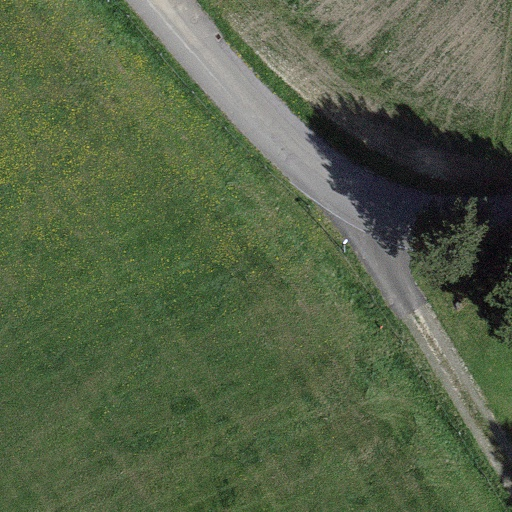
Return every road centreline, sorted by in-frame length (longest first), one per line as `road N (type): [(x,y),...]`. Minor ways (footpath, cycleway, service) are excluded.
road 1 (residential): [(511,233),(488,237),(361,210),(290,145),(162,0)]
road 2 (track): [(361,210),(511,463)]
